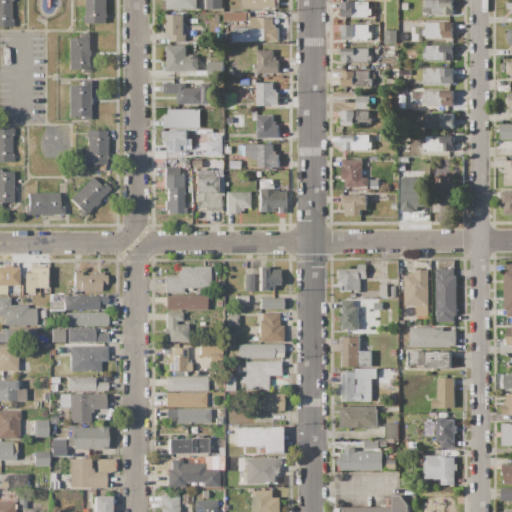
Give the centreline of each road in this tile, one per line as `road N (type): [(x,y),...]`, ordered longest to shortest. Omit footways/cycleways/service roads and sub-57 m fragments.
road 1 (residential): [(311,0),(317,511)]
road 2 (residential): [(479,0),(481,511)]
road 3 (residential): [(144,248),(511,240)]
road 4 (residential): [(144,248),(136,266),(139,511)]
road 5 (residential): [(135,0),(135,237)]
road 6 (residential): [(0,243),(135,237)]
